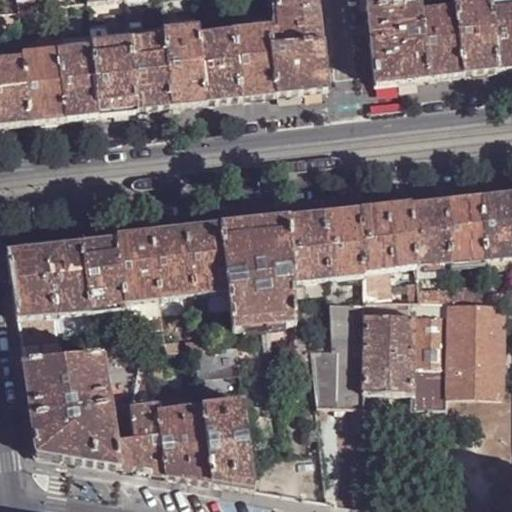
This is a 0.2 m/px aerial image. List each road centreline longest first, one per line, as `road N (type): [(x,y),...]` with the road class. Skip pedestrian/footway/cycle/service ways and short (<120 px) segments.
road 1 (residential): [(0,211),(30,216),(511,162)]
road 2 (residential): [(346,133),(22,166),(0,175)]
road 3 (residential): [(511,114),(346,133)]
road 4 (residential): [(336,0),(346,133)]
